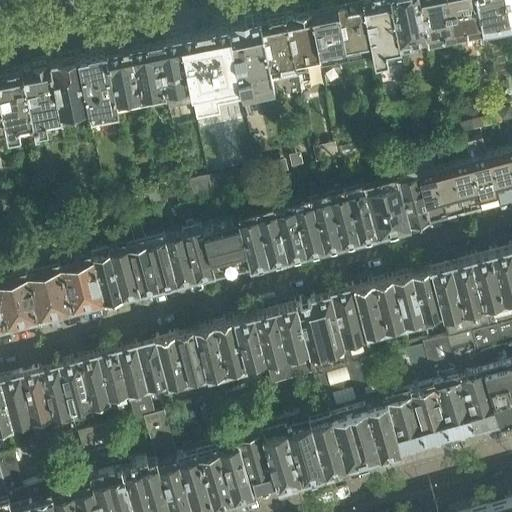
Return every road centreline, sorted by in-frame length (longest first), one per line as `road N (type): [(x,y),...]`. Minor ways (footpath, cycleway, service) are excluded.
road 1 (residential): [(511,215),(0,350)]
road 2 (residential): [(511,451),(300,511)]
road 3 (residential): [(0,32),(166,0)]
